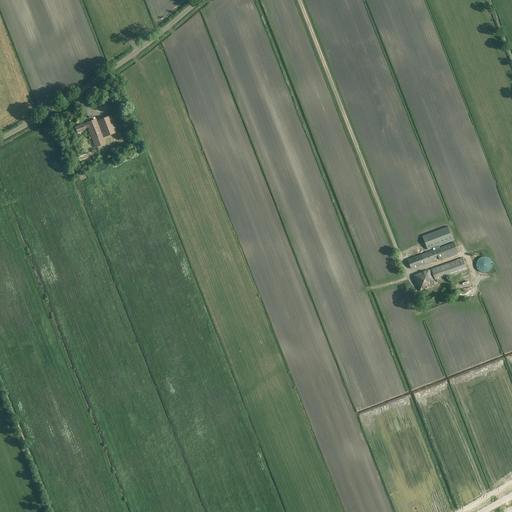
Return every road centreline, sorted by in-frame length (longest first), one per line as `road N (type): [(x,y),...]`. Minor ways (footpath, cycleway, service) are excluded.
road 1 (unclassified): [(402,266),(299,0)]
road 2 (unclassified): [(0,139),(124,60),(199,0)]
